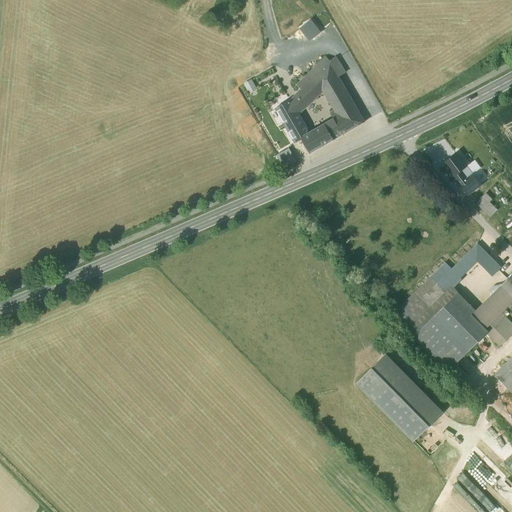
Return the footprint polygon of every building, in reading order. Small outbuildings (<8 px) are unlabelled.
[(307,37),(316,48),(326,39),(316,28),(307,37)] [(345,73),(335,57),(330,62),(326,66),(337,77),(338,77),(345,73)] [(326,58),(307,76),(312,81),(326,66),(330,62),(326,58)] [(301,90),(295,96),(290,101),(297,114),(322,91),(323,90),(337,77),(326,66),(312,81),(307,76),(297,86),(301,90)] [(338,77),(337,77),(323,90),(339,116),(340,117),(348,132),(364,123),(338,77)] [(248,91),(255,87),(251,79),(244,83),(248,91)] [(251,103),(262,97),(257,88),(246,94),(251,103)] [(297,114),(290,101),(276,109),(295,143),(302,139),(306,135),(307,131),(297,114)] [(339,116),(325,125),(334,140),(348,132),(340,117),(339,116)] [(325,125),(306,135),(302,139),(310,154),(334,140),(325,125)] [(456,153),(444,163),(448,167),(447,168),(448,169),(448,168),(461,184),(467,180),(460,171),(466,167),(456,153)] [(467,180),(461,184),(467,194),(480,184),(473,175),(467,180)] [(497,210),(489,202),(492,199),(487,194),(486,193),(476,203),(490,217),(497,210)] [(490,258),(477,244),(469,252),(477,260),(482,265),(490,258)] [(469,252),(458,264),(465,271),(477,260),(469,252)] [(500,268),(490,258),(482,265),(493,275),(500,268)] [(458,264),(421,300),(428,308),(465,271),(458,264)] [(511,274),(502,285),(503,286),(511,295),(511,274)] [(511,295),(503,286),(494,296),(506,308),(511,302),(511,295)] [(494,296),(472,317),(484,329),(501,313),(506,308),(494,296)] [(453,298),(423,328),(434,339),(465,310),(453,298)] [(472,317),(465,310),(434,339),(456,362),(487,332),(484,329),(472,317)] [(511,324),(501,313),(484,329),(501,346),(511,334),(511,324)] [(442,413),(385,356),(357,384),(413,441),(442,413)] [(511,356),(493,375),(511,393),(511,356)] [(476,456),(470,465),(477,470),(483,461),(476,456)] [(500,511),(468,479),(463,484),(468,489),(469,487),(481,499),(475,505),(481,511),(500,511)]
